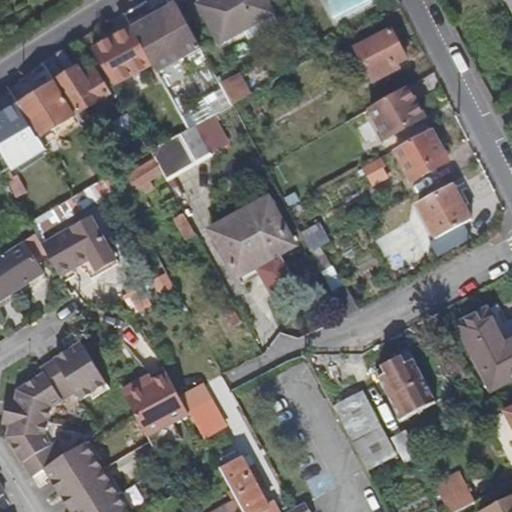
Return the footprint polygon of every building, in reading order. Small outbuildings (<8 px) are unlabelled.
[(263,0),(197,0),(195,2),(215,39),(239,26),(269,9),(263,0)] [(269,9),(239,26),(243,35),(274,18),(269,9)] [(200,52),(177,12),(157,23),(154,20),(132,32),(142,49),(148,61),(171,49),(179,64),(200,52)] [(142,49),(132,32),(93,54),(113,88),(152,66),(148,61),(142,49)] [(391,34),(356,51),(373,85),(390,75),(388,70),(405,62),(391,34)] [(109,98),(97,79),(86,85),(78,72),(75,73),(62,50),(42,63),(56,85),(59,83),(78,116),(75,117),(76,118),(80,125),(83,129),(91,124),(85,112),(109,98)] [(246,100),(235,81),(221,89),(231,108),(233,107),(246,100)] [(75,117),(65,101),(62,103),(52,88),(18,110),(38,142),(76,118),(75,117)] [(424,120),(407,89),(369,111),(386,141),(424,120)] [(80,125),(76,118),(38,142),(45,152),(59,143),(56,140),(80,125)] [(445,159),(431,132),(395,152),(411,178),(420,173),(423,177),(430,173),(428,169),(434,165),(445,159)] [(196,167),(180,138),(154,153),(151,155),(167,183),(196,167)] [(161,179),(149,156),(113,177),(125,198),(161,179)] [(386,176),(378,162),(363,170),(372,184),(386,176)] [(428,169),(430,173),(437,169),(434,165),(428,169)] [(471,222),(453,188),(418,207),(437,241),(439,240),(463,227),(471,222)] [(81,211),(74,200),(29,224),(37,237),(37,238),(81,211)] [(270,203),(213,235),(239,281),(295,250),(270,203)] [(116,262),(94,221),(43,250),(46,255),(60,279),(73,271),(75,275),(92,265),(97,273),(116,262)] [(470,240),(463,227),(439,240),(446,253),(470,240)] [(0,304),(42,278),(33,263),(46,255),(43,250),(37,238),(37,237),(0,260),(0,304)] [(492,389),(511,379),(511,327),(511,328),(499,305),(459,325),(492,389)] [(82,402),(107,386),(83,347),(41,372),(45,378),(20,393),(17,407),(11,427),(8,438),(34,478),(46,471),(71,511),(307,511),(304,507),(295,511),(125,511),(84,447),(65,459),(55,444),(49,447),(43,439),(51,410),(77,394),(82,402)] [(411,355),(377,373),(402,422),(437,404),(411,355)] [(181,368),(168,375),(180,397),(192,390),(181,368)] [(179,397),(166,374),(146,386),(144,382),(123,393),(148,439),(190,415),(181,401),(179,397)] [(226,428),(204,388),(181,401),(190,415),(205,441),(226,428)] [(396,459),(364,396),(335,411),(368,474),(396,459)] [(4,425),(11,427),(17,407),(10,404),(4,425)] [(406,433),(392,441),(404,464),(418,456),(406,433)] [(263,482),(255,469),(249,473),(242,460),(222,471),(244,511),(260,511),(268,508),(256,486),(263,482)] [(461,511),(476,505),(467,489),(443,501),(448,511),(461,511)] [(511,511),(511,500),(488,511),(511,511)] [(206,511),(235,511),(232,503),(206,511)]
